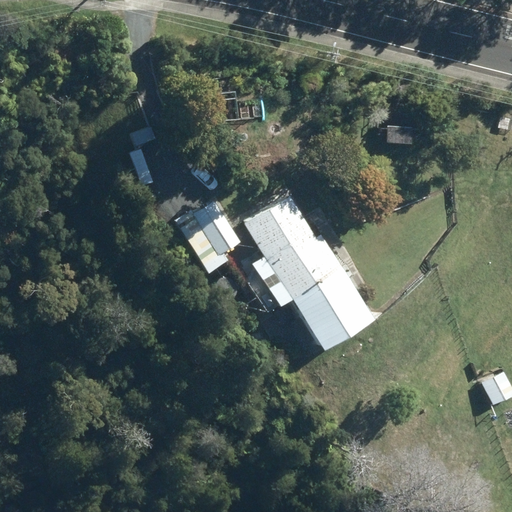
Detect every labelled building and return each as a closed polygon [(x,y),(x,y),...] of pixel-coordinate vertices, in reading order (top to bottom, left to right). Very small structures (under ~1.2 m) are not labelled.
[(237,97),(211,95),(209,124),(234,126),(237,97)] [(402,98),(375,96),(371,147),(398,149),(402,98)] [(133,149),(120,154),(131,190),(144,186),(133,149)] [(308,235),(283,192),(236,220),(257,255),(245,262),(270,303),(281,297),(311,346),(363,315),(314,232),(308,235)] [(233,240),(208,199),(187,211),(185,208),(167,218),(199,272),(222,259),(217,250),(233,240)] [(486,403),(509,392),(499,370),(476,381),(486,403)]
